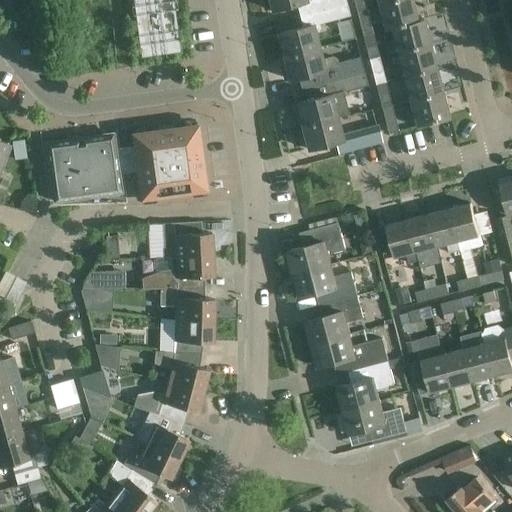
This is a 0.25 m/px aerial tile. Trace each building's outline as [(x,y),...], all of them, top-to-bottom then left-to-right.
[(173,0),(132,0),(140,57),(180,51),(173,0)] [(269,0),(272,10),(310,0),(311,0),(315,11),(345,3),(344,0),(269,0)] [(353,0),(356,10),(366,8),(364,0),(353,0)] [(396,0),(378,5),(384,29),(384,31),(391,29),(390,27),(416,21),(411,0),(396,0)] [(311,25),(278,33),(284,56),(317,47),(313,30),(320,28),(318,23),(348,15),(345,3),(315,11),(309,13),(311,25)] [(366,8),(356,10),(362,34),(373,32),(366,8)] [(423,19),(416,21),(390,27),(391,29),(394,41),(384,44),(387,55),(397,52),(429,43),(423,19)] [(373,32),(362,34),(369,59),(379,56),(373,32)] [(395,80),(403,78),(403,76),(436,67),(429,43),(397,52),(401,67),(392,69),(395,80)] [(290,80),(309,75),(323,71),(326,83),(364,73),(360,60),(338,66),(336,59),(332,56),(321,60),(317,47),(284,56),(290,80)] [(379,56),(369,59),(375,83),(385,80),(379,56)] [(409,101),(442,92),(436,67),(403,76),(403,78),(409,101)] [(364,73),(326,83),(329,94),(315,98),(296,103),(302,125),(335,117),(336,118),(349,114),(343,91),(367,85),(364,73)] [(391,105),(385,80),(375,83),(381,108),(391,105)] [(409,101),(416,126),(449,118),(442,92),(409,101)] [(388,134),(398,131),(391,105),(381,108),(388,134)] [(340,134),(336,118),(335,117),(302,125),(308,149),(336,142),(339,154),(382,142),(377,124),(340,134)] [(126,148),(118,149),(121,174),(123,174),(123,178),(130,177),(130,173),(136,172),(138,172),(142,198),(205,189),(200,158),(196,126),(169,130),(165,130),(160,131),(133,135),(135,147),(126,148)] [(53,201),(121,192),(113,134),(45,143),(53,201)] [(0,165),(8,144),(0,140),(0,165)] [(511,180),(499,183),(508,215),(511,214),(511,180)] [(21,201),(20,210),(38,211),(36,193),(27,194),(21,201)] [(471,203),(450,209),(458,241),(479,235),(471,203)] [(448,254),(461,250),(458,241),(450,209),(428,214),(437,246),(445,244),(448,254)] [(416,252),(437,246),(428,214),(407,220),(416,252)] [(409,264),(418,262),(419,262),(416,252),(407,220),(386,225),(394,257),(406,254),(409,264)] [(174,243),(174,256),(213,254),(212,233),(202,234),(201,222),(163,224),(164,244),(174,243)] [(288,251),(294,275),(328,266),(326,255),(345,250),(338,222),(304,231),(308,246),(288,251)] [(511,229),(499,233),(508,264),(511,263),(511,229)] [(371,241),(360,244),(363,255),(374,252),(371,241)] [(213,254),(174,256),(171,256),(171,270),(161,271),(142,279),(143,289),(159,289),(175,289),(204,288),(204,276),(214,276),(213,254)] [(468,279),(471,289),(504,280),(502,270),(499,259),(483,263),(486,274),(468,279)] [(320,292),(323,304),(355,296),(349,273),(331,278),(328,266),(294,275),(300,297),(320,292)] [(95,289),(118,288),(117,270),(94,271),(95,289)] [(0,280),(0,295),(15,304),(26,282),(5,271),(0,280)] [(449,294),(471,289),(468,279),(457,281),(457,280),(445,283),(446,284),(449,294)] [(429,300),(449,294),(446,284),(426,289),(429,300)] [(399,306),(412,302),(408,286),(395,289),(399,306)] [(176,320),(214,321),(214,300),(204,299),(204,288),(175,289),(159,289),(160,305),(176,305),(176,320)] [(415,293),(418,303),(429,300),(426,289),(415,293)] [(484,293),(486,302),(496,300),(495,290),(484,293)] [(313,345),(347,336),(344,322),(361,318),(355,296),(323,304),(326,316),(306,321),(313,345)] [(462,298),(451,301),(454,312),(465,309),(462,298)] [(440,304),(443,314),(454,312),(451,301),(440,304)] [(411,322),(422,320),(419,309),(408,312),(411,322)] [(174,352),(201,353),(203,342),(213,342),(214,321),(176,320),(176,341),(174,352)] [(11,339),(34,332),(30,321),(8,328),(11,339)] [(485,343),(493,375),(511,370),(511,325),(502,328),(498,324),(485,328),(484,333),(482,333),(485,343)] [(101,342),(118,343),(119,333),(101,333),(101,342)] [(387,362),(404,357),(403,353),(386,358),(381,338),(350,346),(347,336),(313,345),(318,367),(349,359),(352,370),(387,361),(387,362)] [(472,381),(493,375),(485,343),(463,349),(472,381)] [(120,347),(95,344),(100,365),(118,370),(120,347)] [(450,386),(472,381),(463,349),(442,355),(450,386)] [(166,381),(204,390),(209,370),(199,368),(201,353),(174,352),(165,351),(155,351),(154,363),(162,366),(169,368),(166,381)] [(421,360),(429,392),(450,386),(442,355),(421,360)] [(393,384),(387,362),(387,361),(352,370),(356,382),(337,387),(343,410),(378,401),(375,389),(393,384)] [(98,372),(79,378),(82,387),(105,396),(98,372)] [(67,405),(79,402),(72,379),(61,382),(67,405)] [(198,412),(204,390),(166,381),(163,394),(154,393),(138,395),(134,407),(148,411),(184,423),(189,409),(198,412)] [(50,385),(56,408),(67,405),(61,382),(50,385)] [(0,384),(0,411),(13,408),(6,383),(0,384)] [(407,431),(402,412),(401,408),(381,413),(378,401),(343,410),(349,433),(368,428),(371,441),(407,431)] [(0,411),(0,437),(20,432),(13,408),(0,411)] [(143,428),(138,439),(145,443),(180,459),(189,440),(180,436),(184,423),(148,411),(143,428)] [(0,465),(11,463),(17,484),(40,478),(33,454),(27,455),(20,432),(0,437),(0,465)] [(115,461),(154,486),(161,474),(170,479),(180,459),(145,443),(139,455),(132,452),(123,465),(116,460),(115,461)] [(442,461),(446,470),(474,459),(470,449),(442,461)] [(511,450),(503,454),(511,476),(511,450)] [(113,495),(135,511),(148,511),(156,502),(148,496),(154,486),(115,461),(109,472),(114,480),(121,485),(113,495)] [(495,463),(489,469),(496,476),(502,470),(495,463)] [(457,480),(441,494),(446,500),(456,511),(483,511),(482,510),(495,498),(477,477),(464,488),(462,486),(457,480)] [(135,511),(113,495),(105,506),(98,502),(88,511),(135,511)]
